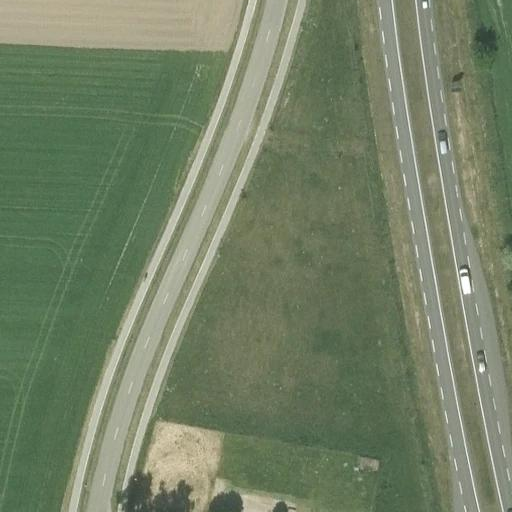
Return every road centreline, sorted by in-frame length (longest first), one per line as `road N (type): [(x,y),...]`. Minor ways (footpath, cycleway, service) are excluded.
road 1 (unclassified): [(98,511),(126,404),(261,69),(279,0)]
road 2 (primary): [(386,0),(473,511)]
road 3 (primary): [(509,511),(424,0)]
